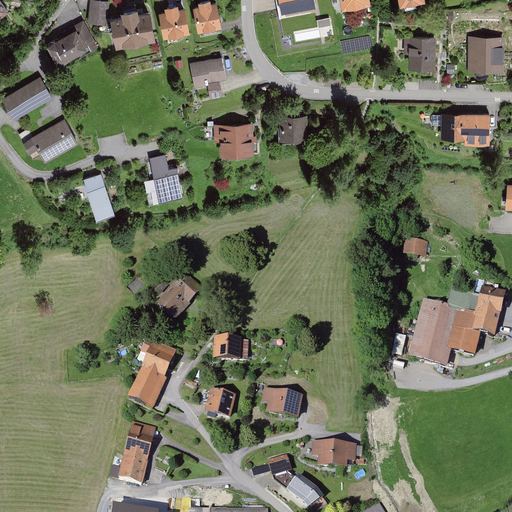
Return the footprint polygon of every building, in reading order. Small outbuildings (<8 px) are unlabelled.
[(107,0),(87,0),(85,20),(102,22),(102,27),(113,28),(116,43),(151,35),(146,10),(139,11),(137,4),(121,7),(122,14),(110,17),(105,16),(107,0)] [(196,26),(221,21),(216,0),(197,0),(197,1),(191,2),(196,26)] [(328,2),(327,0),(290,0),(292,8),(328,2)] [(162,33),(187,28),(182,4),(175,5),(174,1),(162,3),(163,8),(157,9),(162,33)] [(95,46),(80,18),(64,28),(66,31),(44,43),(55,63),(73,53),(75,56),(95,46)] [(431,34),(403,34),(403,49),(411,49),(411,65),(431,65),(431,34)] [(501,34),(466,34),(466,60),(472,60),(472,67),(501,67),(501,34)] [(222,65),(220,54),(188,61),(193,83),(220,77),(217,66),(222,65)] [(50,95),(38,76),(0,98),(12,117),(50,95)] [(305,114),(278,114),(278,140),(305,140),(305,114)] [(488,116),(433,115),(433,123),(443,123),(443,135),(465,136),(465,141),(488,142),(488,116)] [(31,136),(26,127),(17,133),(30,156),(36,152),(42,161),(76,141),(63,118),(31,136)] [(94,126),(96,136),(122,130),(120,120),(94,126)] [(249,121),(212,122),(213,140),(220,139),(221,155),(250,154),(249,121)] [(163,153),(148,157),(156,194),(180,189),(175,165),(166,167),(163,153)] [(100,172),(82,179),(95,210),(113,202),(100,172)] [(402,237),(401,251),(423,254),(425,240),(402,237)] [(197,284),(179,269),(166,284),(169,287),(155,304),(168,314),(165,317),(171,322),(187,303),(184,300),(197,284)] [(153,292),(162,281),(157,277),(148,288),(153,292)] [(471,331),(480,291),(449,284),(444,304),(421,299),(407,359),(444,367),(448,349),(473,355),(478,332),(471,331)] [(494,336),(504,290),(481,285),(480,291),(471,331),(478,332),(494,336)] [(239,339),(215,338),(214,359),(239,360),(239,339)] [(168,347),(169,344),(161,341),(159,343),(152,340),(126,400),(149,410),(164,378),(161,377),(173,349),(168,347)] [(233,394),(209,389),(204,412),(228,418),(233,394)] [(299,395),(266,389),(262,413),(295,419),(299,395)] [(143,461),(152,426),(132,421),(120,467),(113,465),(110,477),(139,485),(145,461),(143,461)] [(353,462),(354,444),(317,442),(316,469),(344,471),(345,462),(353,462)] [(283,455),(264,461),(269,477),(288,472),(283,455)] [(254,468),(254,477),(263,476),(263,467),(254,468)] [(300,477),(287,496),(300,505),(305,511),(317,511),(328,504),(315,487),(300,477)] [(382,511),(377,502),(361,511),(382,511)]
